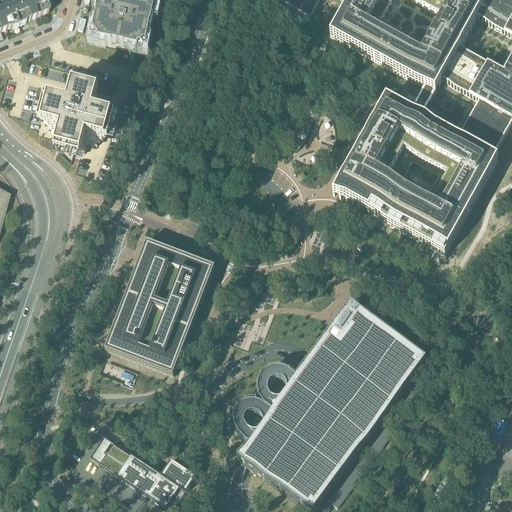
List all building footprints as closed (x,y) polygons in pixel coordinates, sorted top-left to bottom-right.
[(48,14),(44,4),(42,0),(29,0),(10,8),(18,26),(48,14)] [(157,22),(159,13),(155,12),(144,10),(145,9),(134,6),(122,4),(111,1),(110,2),(100,0),(100,1),(97,0),(95,0),(94,8),(98,9),(97,16),(93,35),(91,34),(90,40),(93,41),(94,42),(93,45),(99,46),(99,44),(112,47),(112,46),(125,49),(138,52),(137,55),(143,56),(144,52),(148,53),(149,47),(147,46),(151,28),(153,21),(157,22)] [(273,0),(309,19),(319,0),(273,0)] [(511,0),(351,0),(330,39),(425,91),(418,102),(411,115),(394,105),(386,101),(337,190),(333,196),(363,213),(368,216),(444,258),(452,245),(474,206),(491,174),(498,162),(493,160),(499,149),(511,125),(511,0)] [(0,33),(18,26),(10,8),(0,11),(0,33)] [(40,132),(39,133),(52,136),(61,139),(59,149),(55,161),(56,161),(81,168),(85,156),(87,146),(97,148),(109,152),(109,151),(116,127),(116,126),(104,123),(94,120),(97,110),(100,98),(75,91),(74,91),(71,103),(68,113),(59,111),(46,107),(46,108),(40,132)] [(0,229),(9,198),(0,193),(0,229)] [(147,245),(105,353),(173,379),(199,312),(215,271),(147,245)] [(233,422),(233,425),(233,428),(234,431),(235,434),(237,437),(239,439),(241,441),(248,447),(237,463),(241,465),(251,473),(303,511),(317,511),(319,510),(419,375),(426,365),(351,309),(342,320),(312,360),(310,364),(302,375),(297,381),(290,375),(287,374),(285,372),(282,372),(278,371),(275,371),(272,372),(270,373),(269,373),(267,374),(264,376),(262,378),(260,381),(259,384),(258,387),(257,390),(258,400),(256,404),(246,405),(243,407),(240,409),(238,411),(236,413),(235,416),(234,419),(233,422)] [(319,510),(321,511),(330,511),(333,508),(338,511),(392,438),(391,437),(393,434),(394,435),(397,431),(393,428),(416,395),(415,394),(426,379),(419,375),(319,510)] [(113,447),(99,468),(165,511),(174,511),(196,480),(171,464),(161,479),(156,475),(113,447)]
